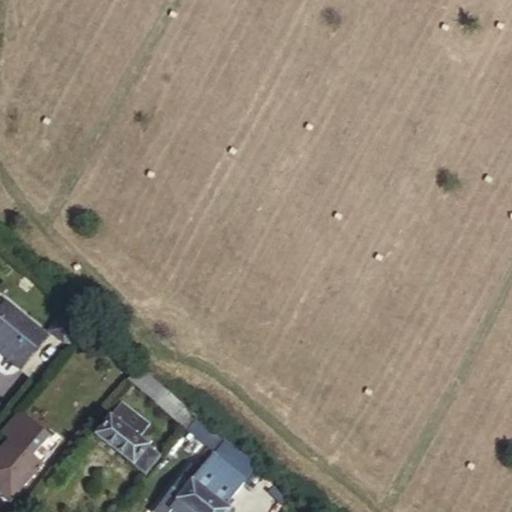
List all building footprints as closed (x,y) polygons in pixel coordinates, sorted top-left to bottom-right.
[(0,352),(19,368),(46,336),(6,302),(2,307),(0,304),(0,352)] [(67,341),(82,323),(67,310),(52,329),(67,341)] [(167,384),(142,364),(132,376),(158,397),(167,384)] [(200,411),(167,384),(158,397),(191,424),(200,411)] [(166,447),(159,441),(146,431),(150,425),(153,421),(125,400),(101,427),(150,466),(166,447)] [(0,436),(6,442),(0,449),(0,494),(8,502),(37,467),(27,458),(45,437),(17,414),(0,434),(0,436)] [(146,431),(159,441),(163,436),(150,425),(146,431)] [(233,467),(215,451),(205,463),(224,479),(233,467)] [(244,475),(233,467),(224,479),(205,463),(182,492),(205,511),(225,511),(231,506),(224,499),(244,475)] [(312,502),(307,498),(303,503),(307,508),(312,502)]
